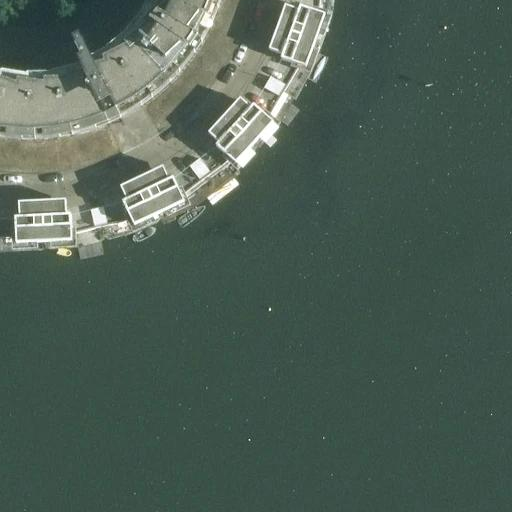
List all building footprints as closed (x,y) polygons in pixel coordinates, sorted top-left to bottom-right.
[(0,0),(0,131),(5,132),(12,133),(23,134),(33,134),(43,133),(50,133),(57,132),(64,131),(71,129),(78,128),(88,125),(97,122),(107,118),(104,111),(108,110),(113,107),(116,114),(122,110),(125,109),(128,107),(134,103),(140,99),(146,95),(151,91),(156,87),(164,80),(169,75),(176,67),(180,62),(187,54),(191,48),(193,45),(198,36),(201,30),(204,24),(206,21),(210,11),(211,8),(213,1),(213,0),(0,0)] [(316,44),(326,17),(301,8),(299,12),(285,7),(277,30),(316,44)] [(307,70),(316,44),(277,30),(269,52),(283,57),(282,61),(307,70)] [(271,78),(268,84),(282,92),(286,87),(271,78)] [(282,92),(268,84),(265,89),(279,98),(282,92)] [(274,125),(270,121),(254,107),(251,110),(241,100),(225,118),(251,142),(255,145),(274,125)] [(255,145),(251,142),(225,118),(209,135),(219,145),(216,148),(236,166),(255,145)] [(200,160),(195,164),(205,177),(210,173),(200,160)] [(205,177),(195,164),(190,168),(200,181),(205,177)] [(185,204),(174,180),(170,182),(164,169),(142,179),(144,183),(160,216),(185,204)] [(160,216),(144,183),(142,179),(121,189),(127,202),(123,204),(135,228),(160,216)] [(43,203),(43,209),(45,245),(73,243),(71,216),(67,217),(67,210),(66,202),(43,203)] [(45,245),(43,209),(43,203),(19,204),(20,219),(15,219),(16,238),(16,241),(17,246),(45,245)] [(104,209),(97,210),(101,226),(108,225),(104,209)] [(101,226),(97,210),(91,212),(95,228),(101,226)]
